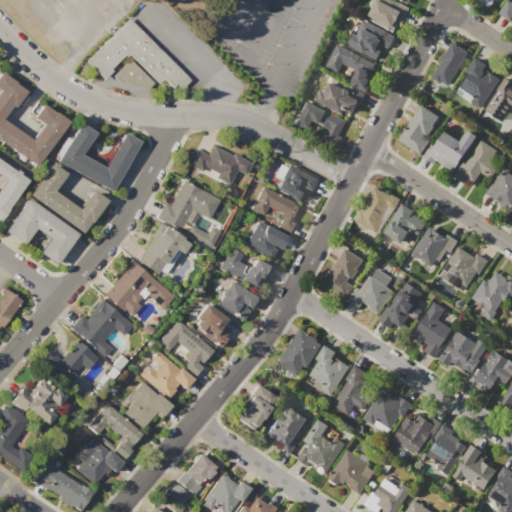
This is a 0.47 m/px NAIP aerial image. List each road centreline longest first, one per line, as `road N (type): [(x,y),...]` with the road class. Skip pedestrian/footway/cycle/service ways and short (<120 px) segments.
road 1 (residential): [(446,0),(278,316),(114,511)]
road 2 (residential): [(351,178),(231,120),(144,115),(84,99),(0,30)]
road 3 (residential): [(181,115),(119,226),(0,364)]
road 4 (residential): [(511,442),(291,292)]
road 5 (residential): [(511,248),(367,149)]
road 6 (residential): [(328,511),(193,420)]
